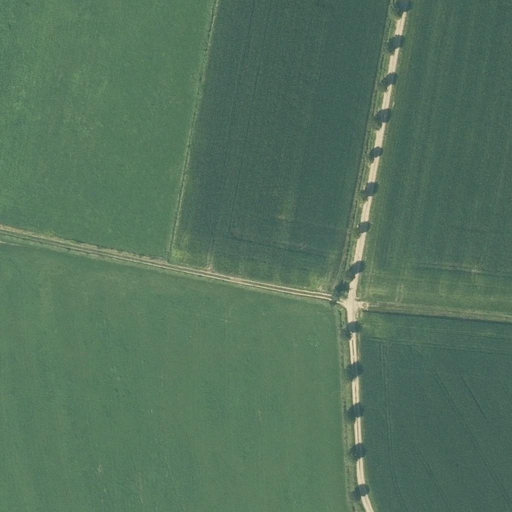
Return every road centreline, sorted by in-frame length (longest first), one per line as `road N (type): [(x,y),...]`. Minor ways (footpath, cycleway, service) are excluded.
road 1 (track): [(405,0),(350,304),(358,492),(369,511)]
road 2 (track): [(511,313),(350,304)]
